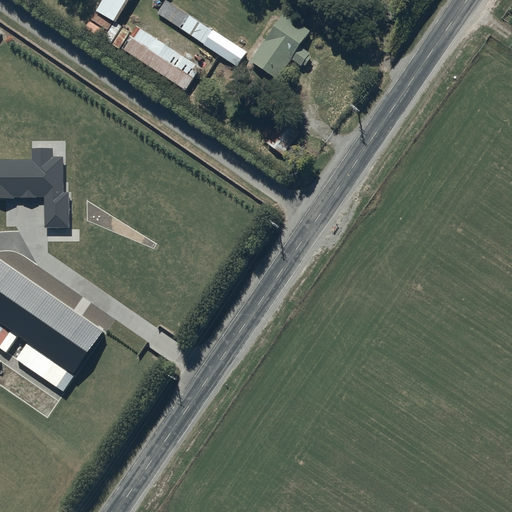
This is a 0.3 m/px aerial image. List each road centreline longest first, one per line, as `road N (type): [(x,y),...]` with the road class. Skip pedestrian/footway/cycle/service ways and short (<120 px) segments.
road 1 (secondary): [(116,511),(466,0)]
road 2 (unknown): [(360,155),(144,16)]
